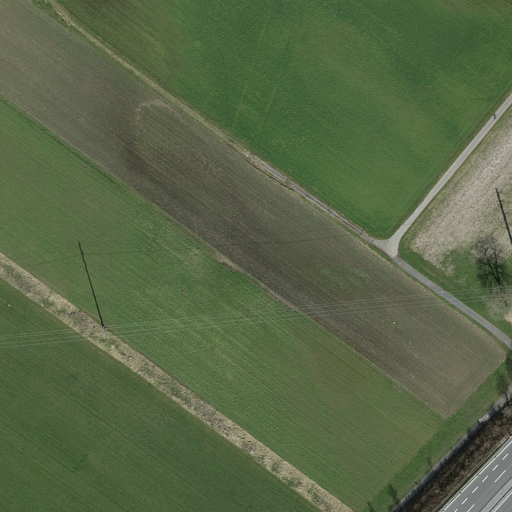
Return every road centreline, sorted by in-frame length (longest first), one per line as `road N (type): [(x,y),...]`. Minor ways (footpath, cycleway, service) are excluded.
road 1 (track): [(51,0),(237,148),(386,248)]
road 2 (track): [(386,248),(511,95)]
road 3 (track): [(396,511),(511,389)]
road 4 (track): [(511,347),(386,248)]
